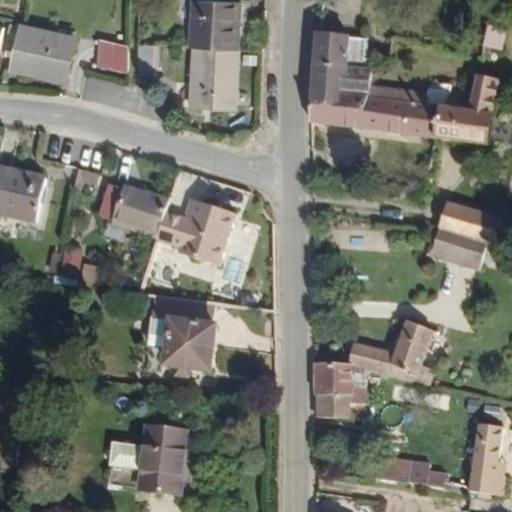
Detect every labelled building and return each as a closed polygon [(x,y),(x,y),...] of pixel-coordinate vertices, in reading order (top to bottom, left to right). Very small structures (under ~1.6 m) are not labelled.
[(208,50),(250,51),(252,1),(216,0),(205,0),(203,50),(208,50)] [(484,49),(504,51),(506,28),(485,27),(484,49)] [(0,67),(9,35),(0,33),(0,67)] [(65,71),(78,73),(83,48),(27,35),(19,78),(62,88),(65,71)] [(378,76),(387,77),(389,64),(389,62),(380,61),(381,40),(334,35),(329,86),(375,96),(378,76)] [(152,82),(167,83),(167,50),(152,50),(152,82)] [(207,117),(247,119),(250,51),(208,50),(207,117)] [(108,80),(139,81),(139,54),(108,54),(108,80)] [(62,88),(74,91),(78,73),(65,71),(62,88)] [(383,98),(385,99),(387,77),(378,76),(375,96),(383,98)] [(450,146),(504,155),(511,113),(511,85),(493,81),(484,116),(457,112),(450,146)] [(326,125),(378,134),(383,98),(375,96),(329,86),(326,125)] [(378,134),(450,146),(457,112),(385,99),(383,98),(378,134)] [(96,186),(99,174),(78,169),(75,181),(96,186)] [(0,192),(0,221),(48,231),(56,188),(3,177),(0,192)] [(128,233),(171,247),(179,222),(182,211),(139,197),(139,199),(122,194),(113,224),(129,229),(128,233)] [(511,240),(510,240),(511,230),(511,226),(463,209),(455,237),(485,245),(511,254),(511,240)] [(195,262),(234,274),(249,223),(210,211),(204,229),(179,222),(171,247),(170,250),(196,257),(195,262)] [(343,227),(342,249),(389,251),(390,229),(343,227)] [(446,261),(476,271),(485,245),(455,237),(446,261)] [(65,245),(62,265),(80,267),(82,247),(65,245)] [(233,313),(171,305),(163,356),(182,358),(181,370),(191,372),(217,376),(224,377),(231,335),(229,334),(233,313)] [(389,380),(434,390),(450,337),(422,328),(411,362),(372,354),(366,375),(382,378),(389,380)] [(364,384),(380,387),(382,378),(366,375),(330,367),(331,401),(363,408),(364,384)] [(217,376),(191,372),(189,382),(215,387),(217,376)] [(368,411),(384,413),(389,380),(382,378),(380,387),(364,384),(363,408),(331,401),(331,420),(367,426),(368,411)] [(511,433),(497,431),(485,499),(511,503),(511,433)] [(154,456),(121,451),(118,474),(150,479),(149,499),(191,503),(193,484),(199,442),(158,436),(156,436),(154,456)] [(423,490),(424,480),(425,469),(394,464),(391,486),(422,490),(423,490)] [(423,490),(435,492),(436,481),(424,480),(423,490)]
